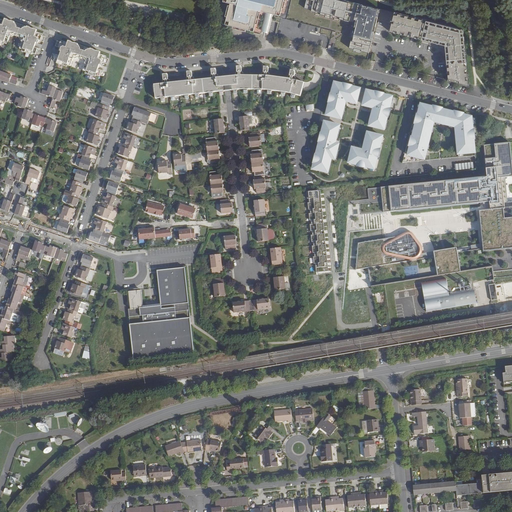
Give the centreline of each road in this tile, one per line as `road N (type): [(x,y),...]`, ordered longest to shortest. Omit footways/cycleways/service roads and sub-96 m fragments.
road 1 (residential): [(23,511),(89,451),(162,414),(391,369)]
road 2 (residential): [(224,57),(283,52),(511,109)]
road 3 (residential): [(248,272),(224,57)]
road 4 (residential): [(401,472),(199,491)]
road 5 (residential): [(127,98),(76,243)]
road 6 (residential): [(76,243),(41,360)]
road 7 (residential): [(391,369),(511,347)]
